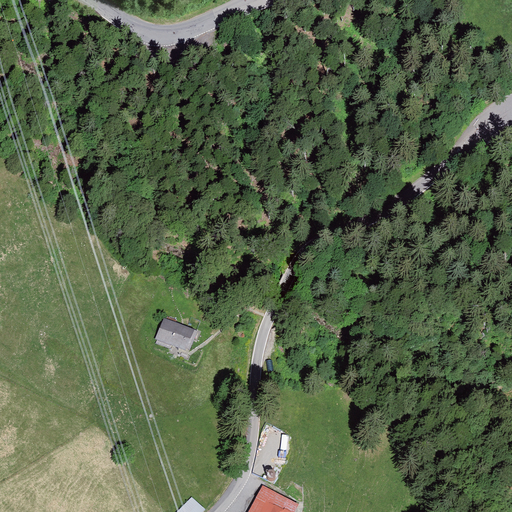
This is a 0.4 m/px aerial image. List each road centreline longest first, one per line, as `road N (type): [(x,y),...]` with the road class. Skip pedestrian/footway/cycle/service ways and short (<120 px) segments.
road 1 (unclassified): [(215,511),(242,476),(271,312),(311,243),(386,209),(497,121)]
road 2 (unclassified): [(257,0),(182,35),(161,36),(93,0)]
